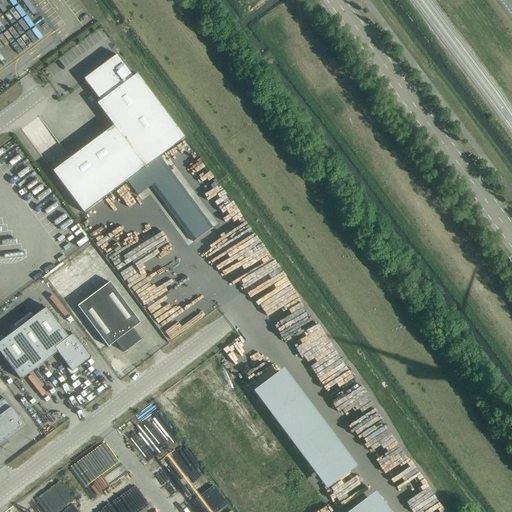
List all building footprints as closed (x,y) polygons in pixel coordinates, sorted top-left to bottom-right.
[(113,126),(52,171),(84,213),(185,137),(137,73),(133,76),(116,54),(96,69),(99,72),(94,75),(92,73),(87,77),(96,89),(93,92),(100,100),(96,103),(113,126)] [(261,278),(254,282),(257,286),(264,283),(261,278)] [(124,352),(141,340),(132,328),(140,322),(109,281),(77,306),(108,347),(115,341),(124,352)] [(262,294),(269,291),(266,285),(259,288),(262,294)] [(68,337),(46,307),(0,341),(0,352),(20,379),(57,352),(72,371),(91,357),(73,333),(68,337)] [(262,381),(283,361),(272,350),(265,356),(261,352),(247,365),(262,381)] [(365,467),(297,365),(266,386),(333,488),(365,467)] [(0,442),(24,425),(3,397),(0,399),(0,442)] [(129,428),(134,438),(146,432),(140,422),(129,428)] [(115,453),(110,445),(98,453),(99,455),(90,461),(104,483),(128,467),(117,451),(115,453)] [(115,488),(126,503),(130,500),(119,485),(115,488)] [(404,511),(388,488),(353,511),(404,511)]
